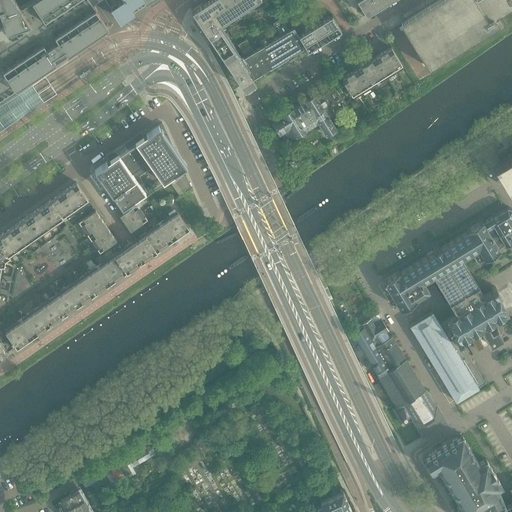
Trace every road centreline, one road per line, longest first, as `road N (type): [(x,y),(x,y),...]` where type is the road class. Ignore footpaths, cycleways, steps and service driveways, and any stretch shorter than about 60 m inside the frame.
road 1 (secondary): [(378,488),(199,103),(182,74),(161,60)]
road 2 (residential): [(218,219),(161,111),(77,167)]
road 3 (residential): [(245,109),(414,0)]
road 4 (residential): [(358,267),(458,427)]
road 5 (secondary): [(62,145),(161,60)]
road 6 (secondary): [(161,60),(132,66),(49,123)]
